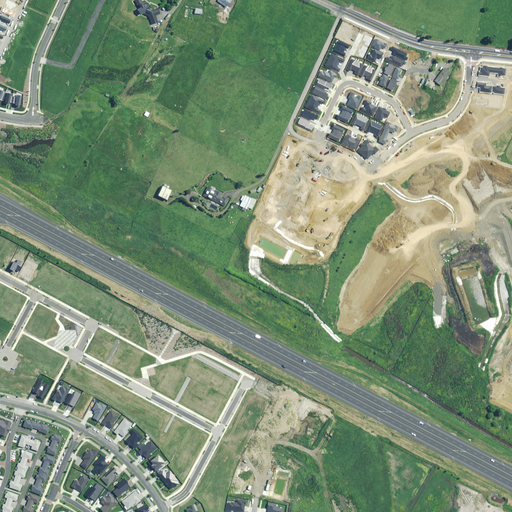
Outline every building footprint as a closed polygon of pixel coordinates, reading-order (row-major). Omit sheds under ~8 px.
[(17,5),(7,0),(5,4),(7,5),(6,7),(12,10),(13,8),(15,9),(17,5)] [(140,0),(134,0),(136,4),(137,4),(139,7),(136,9),(139,14),(142,13),(148,16),(149,19),(150,19),(151,24),(157,22),(155,15),(159,14),(157,8),(153,9),(148,7),(149,6),(146,3),(145,3),(144,0),(142,1),(140,0)] [(13,13),(3,8),(1,13),(3,13),(2,15),(8,18),(9,16),(11,17),(13,13)] [(201,9),(184,8),(183,17),(192,18),(193,13),(200,14),(201,9)] [(10,20),(0,15),(0,23),(5,26),(6,24),(8,25),(10,20)] [(340,26),(338,29),(352,35),(353,32),(357,33),(358,31),(343,24),(342,27),(340,26)] [(336,33),(335,36),(348,43),(350,40),(354,41),(355,38),(340,31),(338,34),(336,33)] [(373,38),(365,34),(362,40),(366,41),(364,44),(369,46),(373,38)] [(378,40),(375,38),(371,45),(374,46),(373,47),(379,50),(380,47),(384,48),(386,44),(383,42),(383,43),(378,41),(378,40)] [(335,46),(344,50),(345,48),(347,48),(348,45),(338,40),(338,41),(337,41),(335,46)] [(368,47),(363,45),(361,49),(359,48),(357,52),(359,53),(358,55),(364,58),(368,47)] [(344,50),(335,46),(332,52),(343,57),(345,53),(343,52),(344,50)] [(407,53),(392,46),(390,49),(394,51),(392,54),(406,60),(408,57),(405,56),(407,53)] [(368,53),(366,58),(374,62),(376,56),(380,58),(383,53),(373,49),(370,54),(368,53)] [(327,59),(337,64),(338,62),(339,62),(340,61),(342,62),(344,59),(330,53),(327,59)] [(387,57),(385,60),(400,66),(402,63),(404,65),(406,62),(392,55),(390,58),(387,57)] [(353,70),(357,61),(351,58),(346,69),(350,71),(350,69),(353,70)] [(337,64),(327,59),(324,65),(338,72),(339,68),(337,67),(337,66),(336,66),(337,64)] [(357,61),(353,70),(355,71),(354,73),(357,74),(362,64),(357,61)] [(390,74),(394,66),(388,63),(387,67),(385,66),(384,69),(385,69),(383,73),(389,75),(389,73),(390,74)] [(365,76),(369,67),(364,64),(359,75),(362,77),(363,75),(365,76)] [(489,72),(493,73),(494,67),(487,66),(487,65),(483,65),(483,67),(480,67),(480,71),(479,71),(479,75),(489,76),(489,72)] [(369,67),(365,76),(367,76),(366,79),(370,80),(375,70),(369,67)] [(401,69),(396,67),(392,75),(393,75),(392,77),(397,79),(399,76),(400,77),(401,74),(400,73),(401,69)] [(443,67),(434,80),(440,85),(450,72),(443,67)] [(501,75),(504,75),(505,68),(502,68),(502,67),(499,67),(494,67),(493,73),(498,73),(498,75),(501,76),(501,75)] [(334,77),(336,74),(333,73),(333,72),(329,70),(328,73),(323,70),(322,72),(320,71),(317,75),(326,79),(326,80),(331,82),(334,77)] [(388,76),(383,74),(381,77),(380,76),(379,79),(380,80),(378,84),(384,87),(388,78),(387,78),(388,76)] [(332,84),(318,78),(315,85),(325,89),(326,86),(330,88),(332,84)] [(390,79),(386,87),(392,90),(393,86),(395,87),(396,84),(395,84),(397,80),(392,78),(391,80),(390,79)] [(428,80),(427,82),(425,81),(423,85),(430,89),(433,82),(428,80)] [(486,82),(478,82),(477,87),(480,87),(480,91),(490,92),(491,86),(485,85),(486,82)] [(494,93),(503,94),(504,88),(499,87),(500,85),(496,85),(496,86),(492,86),(492,92),(494,92),(494,93)] [(324,90),(315,86),(312,92),(325,98),(327,94),(323,93),(324,90)] [(507,88),(505,88),(504,96),(503,96),(502,102),(505,102),(505,108),(509,108),(511,90),(507,89),(507,88)] [(354,94),(350,92),(347,98),(349,98),(346,104),(356,109),(361,97),(357,95),(356,97),(353,96),(354,94)] [(5,93),(3,104),(7,104),(8,102),(10,103),(12,96),(9,96),(9,94),(5,93)] [(308,101),(318,105),(318,103),(320,104),(320,103),(323,104),(324,100),(311,94),(308,101)] [(482,96),(476,95),(475,99),(476,99),(475,105),(485,106),(485,105),(488,105),(489,100),(482,99),(482,96)] [(500,105),(501,98),(497,97),(497,96),(494,96),(494,97),(493,101),(490,101),(490,107),(498,107),(498,105),(500,105)] [(371,102),(365,99),(363,103),(366,104),(364,107),(362,106),(360,111),(372,116),(376,106),(370,104),(371,102)] [(318,105),(308,101),(305,107),(318,113),(320,110),(317,109),(318,108),(317,107),(318,105)] [(342,110),(341,112),(350,116),(351,115),(350,114),(352,110),(342,105),(340,109),(342,110)] [(377,111),(374,117),(381,120),(383,116),(386,118),(389,112),(385,110),(386,109),(383,107),(383,108),(379,106),(376,111),(377,111)] [(317,116),(304,110),(301,116),(310,120),(311,118),(315,120),(317,116)] [(349,118),(350,116),(341,112),(340,114),(338,113),(336,118),(346,122),(348,118),(349,118)] [(358,125),(362,116),(356,113),(351,124),(354,126),(355,124),(358,125)] [(469,117),(468,118),(475,126),(476,125),(477,126),(482,122),(478,118),(477,118),(472,113),(469,116),(469,117)] [(362,116),(358,125),(361,126),(360,129),(363,130),(368,119),(362,116)] [(309,121),(300,117),(297,123),(310,129),(312,125),(308,124),(309,121)] [(474,127),(467,119),(465,121),(465,120),(461,123),(466,128),(466,129),(470,133),(475,129),(473,128),(474,127)] [(372,132),(376,123),(370,120),(365,131),(368,132),(369,130),(372,132)] [(391,123),(387,121),(383,129),(382,132),(387,135),(389,131),(393,133),(394,131),(396,132),(398,126),(394,124),(394,125),(391,124),(391,123)] [(376,123),(372,132),(375,133),(374,135),(377,137),(383,126),(376,123)] [(332,131),(341,135),(342,133),(341,132),(343,129),(333,124),(331,128),(333,129),(332,131)] [(293,127),(291,131),(305,137),(307,134),(310,135),(311,132),(296,125),(295,128),(293,127)] [(341,135),(332,131),(331,133),(329,132),(327,136),(337,141),(339,138),(340,138),(341,135)] [(304,138),(291,132),(289,135),(291,135),(290,139),(304,146),(306,143),(303,142),(304,138)] [(387,135),(382,132),(380,136),(379,139),(378,141),(385,144),(386,142),(388,139),(386,138),(387,135)] [(347,146),(348,145),(349,146),(352,138),(350,137),(351,136),(347,134),(342,144),(347,146)] [(354,139),(352,138),(349,146),(349,147),(354,150),(359,140),(355,138),(354,139)] [(357,151),(366,159),(372,153),(373,155),(378,150),(367,139),(363,143),(360,145),(362,146),(357,151)] [(304,147),(290,141),(287,147),(298,152),(300,148),(302,150),(304,147)] [(321,146),(317,155),(320,157),(321,154),(325,156),(330,146),(325,144),(324,147),(321,146)] [(329,150),(325,159),(328,160),(329,158),(333,160),(338,150),(333,147),(332,151),(329,150)] [(296,153),(287,148),(283,155),(297,161),(299,158),(295,156),(296,153)] [(344,152),(339,150),(334,160),(338,162),(337,164),(340,166),(344,157),(342,156),(344,152)] [(357,161),(351,156),(348,159),(348,158),(346,160),(354,168),(357,166),(360,169),(363,166),(357,161)] [(296,163),(283,157),(280,164),(289,168),(290,165),(294,167),(296,163)] [(313,171),(321,175),(323,168),(321,167),(321,165),(314,162),(313,166),(315,167),(313,171)] [(289,169),(279,165),(278,167),(277,167),(275,171),(289,177),(291,174),(288,173),(289,169)] [(344,165),(341,168),(349,176),(352,173),(354,175),(356,172),(349,166),(347,167),(344,165)] [(332,170),(329,169),(328,171),(325,170),(323,175),(324,176),(324,177),(332,180),(335,174),(331,173),(332,170)] [(317,175),(310,172),(308,176),(310,177),(308,181),(316,185),(319,178),(316,177),(317,175)] [(336,176),(335,179),(344,183),(345,181),(348,182),(350,178),(344,176),(345,174),(341,172),(338,177),(336,176)] [(289,179),(275,173),(272,179),(282,183),(283,181),(287,183),(289,179)] [(323,178),(321,177),(319,182),(322,183),(321,187),(328,190),(330,184),(328,183),(329,180),(324,178),(323,178)] [(270,180),(267,187),(282,193),(283,190),(280,189),(282,185),(270,180)] [(337,182),(334,181),(329,191),(334,193),(335,191),(338,193),(340,189),(341,189),(343,184),(340,183),(339,186),(336,184),(337,182)] [(169,191),(160,186),(155,195),(165,200),(169,191)] [(202,195),(224,206),(227,200),(219,196),(220,193),(215,190),(214,191),(213,190),(212,191),(210,190),(211,188),(207,186),(202,195)] [(306,187),(303,186),(299,195),(301,196),(299,200),(304,202),(308,191),(305,190),(306,187)] [(335,196),(327,191),(325,195),(320,193),(318,197),(328,202),(329,198),(333,200),(335,196)] [(314,202),(317,193),(314,192),(313,194),(310,192),(305,203),(309,205),(311,201),(314,202)] [(244,195),(239,205),(246,209),(246,207),(251,198),(244,195)] [(251,198),(246,207),(251,209),(255,200),(251,198)] [(320,200),(317,199),(313,207),(321,210),(322,208),(325,209),(327,206),(328,204),(324,202),(323,204),(319,202),(320,200)] [(302,206),(303,203),(299,201),(297,204),(295,203),(292,208),(297,211),(295,213),(298,215),(303,206),(302,206)] [(313,211),(310,218),(314,220),(314,219),(316,220),(318,217),(319,217),(321,214),(318,213),(320,211),(315,208),(314,211),(313,211)] [(11,262),(7,269),(12,272),(13,269),(18,272),(20,267),(18,266),(19,262),(16,260),(14,263),(11,262)] [(25,262),(18,275),(23,278),(24,276),(29,278),(34,267),(25,262)] [(36,268),(29,281),(33,283),(33,282),(39,285),(45,273),(36,268)] [(47,274),(41,285),(46,288),(46,290),(50,292),(56,279),(47,274)] [(69,286),(62,299),(67,301),(68,300),(73,303),(79,291),(69,286)] [(77,305),(83,308),(89,297),(80,292),(74,305),(77,306),(77,305)] [(18,308),(7,302),(5,305),(3,304),(1,307),(6,310),(6,309),(9,311),(8,311),(13,314),(14,311),(16,312),(18,308)] [(0,312),(0,316),(2,317),(5,318),(4,319),(8,322),(10,319),(12,320),(14,316),(3,310),(1,313),(0,312)] [(4,322),(0,319),(0,327),(4,330),(6,327),(7,327),(9,323),(5,321),(4,322)] [(14,390),(23,373),(19,371),(15,379),(10,376),(5,386),(8,388),(9,387),(14,390)] [(90,375),(86,372),(80,383),(83,385),(82,388),(85,389),(91,378),(89,376),(90,375)] [(23,378),(17,389),(22,392),(23,391),(28,393),(35,381),(31,379),(29,382),(27,381),(27,380),(23,378)] [(42,380),(39,379),(32,392),(36,394),(37,393),(38,393),(37,396),(41,399),(48,386),(44,384),(42,387),(41,387),(42,384),(40,383),(42,380)] [(190,381),(189,384),(194,387),(194,386),(205,392),(207,388),(196,382),(195,384),(190,381)] [(194,387),(189,384),(187,388),(192,390),(191,392),(201,398),(203,394),(193,388),(194,387)] [(55,400),(61,403),(69,389),(65,387),(64,388),(61,386),(59,391),(56,389),(51,400),(54,402),(55,400)] [(68,405),(73,407),(80,394),(74,391),(72,395),(69,393),(64,403),(68,405)] [(192,399),(184,394),(180,402),(185,405),(187,402),(189,404),(192,399)] [(201,403),(193,399),(190,404),(193,405),(191,408),(197,411),(201,403)] [(100,405),(95,403),(91,410),(94,411),(92,413),(94,414),(91,419),(97,422),(105,406),(101,404),(100,405)] [(110,411),(101,424),(104,426),(105,425),(110,429),(114,424),(113,423),(118,416),(110,411)] [(25,419),(23,426),(30,428),(31,426),(39,429),(38,431),(46,433),(48,426),(46,426),(46,425),(38,422),(38,423),(25,419)] [(118,433),(123,437),(127,433),(125,432),(131,424),(124,419),(113,433),(116,435),(118,433)] [(178,422),(175,420),(169,431),(171,433),(174,435),(177,429),(178,429),(180,425),(177,424),(178,422)] [(0,437),(5,439),(10,425),(3,422),(2,423),(0,422),(0,437)] [(183,427),(181,426),(179,430),(180,430),(176,436),(179,438),(180,437),(182,438),(188,427),(184,425),(183,427)] [(129,445),(133,449),(137,445),(135,443),(137,442),(138,442),(142,438),(133,429),(130,433),(132,434),(125,442),(128,445),(129,445)] [(187,435),(184,440),(197,447),(201,441),(202,441),(205,437),(194,430),(191,435),(193,436),(191,438),(187,435)] [(62,436),(53,433),(53,435),(52,435),(50,439),(52,440),(50,446),(48,445),(47,450),(46,452),(55,455),(58,449),(55,448),(57,442),(60,443),(62,436)] [(24,436),(21,435),(18,445),(24,447),(26,443),(32,445),(31,448),(37,450),(40,442),(38,441),(38,440),(34,439),(34,440),(28,438),(28,436),(24,435),(24,436)] [(140,450),(137,453),(140,456),(141,455),(146,460),(150,455),(149,454),(156,448),(150,441),(145,446),(142,443),(138,448),(140,450)] [(181,447),(177,454),(190,461),(193,456),(194,456),(197,450),(191,446),(190,447),(188,446),(186,449),(181,447)] [(30,460),(33,453),(23,450),(20,456),(21,457),(19,463),(18,462),(14,474),(15,475),(13,481),(10,480),(9,485),(10,485),(9,487),(20,491),(22,484),(19,483),(21,477),(24,478),(28,466),(25,465),(28,459),(30,460)] [(80,465),(85,469),(94,457),(96,455),(97,453),(93,450),(91,452),(88,450),(86,452),(86,451),(83,455),(84,456),(81,459),(84,460),(80,465)] [(56,458),(45,454),(45,456),(44,456),(42,460),(44,461),(42,467),(40,466),(38,470),(39,471),(38,475),(37,474),(35,478),(37,479),(34,485),(33,484),(31,488),(32,488),(31,491),(41,495),(43,489),(40,487),(42,481),(45,482),(49,469),(47,469),(49,463),(53,464),(56,458)] [(96,474),(98,475),(108,465),(103,461),(105,459),(101,456),(93,465),(96,467),(91,471),(95,475),(96,474)] [(156,456),(147,463),(149,466),(149,467),(151,469),(153,470),(155,472),(162,466),(162,465),(164,464),(161,460),(160,461),(156,456)] [(174,474),(181,478),(187,468),(190,462),(178,456),(176,460),(180,463),(179,465),(178,464),(176,469),(175,468),(173,472),(175,473),(174,474)] [(112,467),(100,479),(107,486),(113,480),(114,481),(119,476),(114,472),(115,470),(112,467)] [(162,471),(157,474),(166,487),(167,487),(170,490),(173,487),(174,488),(178,485),(176,482),(177,481),(169,471),(165,474),(162,471)] [(74,489),(80,492),(84,485),(88,479),(82,475),(77,482),(75,480),(70,487),(74,489)] [(112,492),(117,498),(125,491),(125,492),(129,488),(126,484),(127,484),(123,479),(115,486),(117,488),(112,492)] [(89,498),(94,501),(97,497),(96,497),(102,488),(96,484),(93,488),(90,487),(84,495),(89,499),(89,498)] [(19,494),(7,490),(5,496),(8,497),(5,504),(2,503),(1,507),(3,508),(1,511),(11,511),(14,507),(10,506),(13,500),(16,501),(19,494)] [(134,492),(121,502),(126,509),(134,504),(135,505),(139,501),(135,496),(137,495),(134,492)] [(40,497),(30,493),(29,496),(28,495),(27,499),(28,500),(26,506),(24,505),(22,509),(23,510),(22,511),(32,511),(34,509),(31,508),(34,502),(37,503),(40,497)] [(99,509),(101,511),(104,511),(113,505),(113,506),(117,503),(114,499),(113,499),(109,495),(106,497),(106,498),(105,499),(103,497),(99,500),(101,501),(100,502),(103,506),(99,509)] [(227,503),(226,510),(243,511),(244,505),(244,500),(240,500),(235,499),(235,503),(230,502),(230,503),(227,503)] [(267,508),(266,511),(282,511),(283,509),(277,508),(277,507),(275,506),(275,504),(267,503),(266,508),(267,508)]
